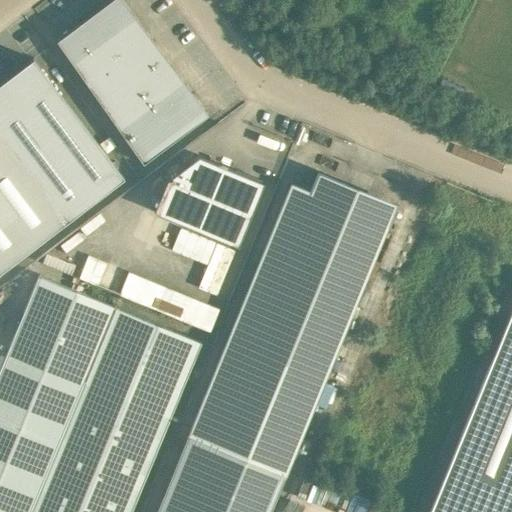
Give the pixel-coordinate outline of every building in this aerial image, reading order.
[(110,0),(85,19),(116,60),(148,35),(121,0),(110,0)] [(52,44),(83,84),(116,60),(85,19),(52,44)] [(104,111),(169,62),(148,35),(116,60),(83,84),(104,111)] [(0,268),(66,220),(124,176),(33,58),(0,82),(0,268)] [(123,137),(188,88),(169,62),(104,111),(123,137)] [(208,114),(188,88),(123,137),(143,163),(208,114)] [(264,182),(198,155),(167,179),(154,211),(238,246),(264,182)] [(268,511),(292,455),(395,204),(318,173),(311,189),(310,188),(309,190),(291,183),(156,511),(268,511)] [(135,233),(195,258),(205,235),(145,210),(135,233)] [(118,292),(128,268),(80,249),(71,272),(118,292)] [(0,367),(0,511),(131,511),(172,414),(201,340),(39,272),(8,347),(0,367)] [(511,511),(511,308),(428,511),(511,511)] [(322,501),(330,474),(301,465),(293,492),(322,501)]
